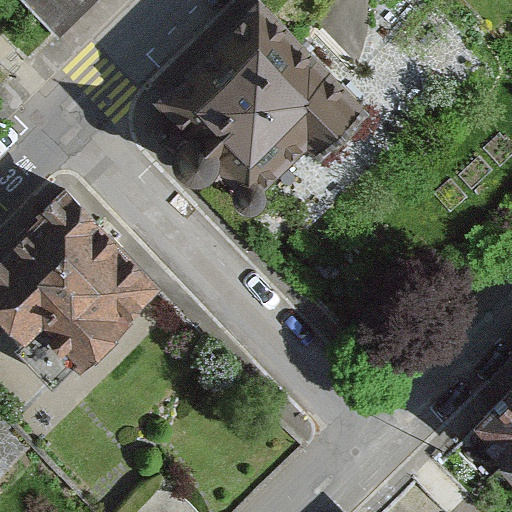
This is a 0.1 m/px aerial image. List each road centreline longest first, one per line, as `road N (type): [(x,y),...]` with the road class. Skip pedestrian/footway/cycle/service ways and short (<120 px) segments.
road 1 (unclassified): [(292,511),(511,293)]
road 2 (residential): [(0,180),(178,0)]
